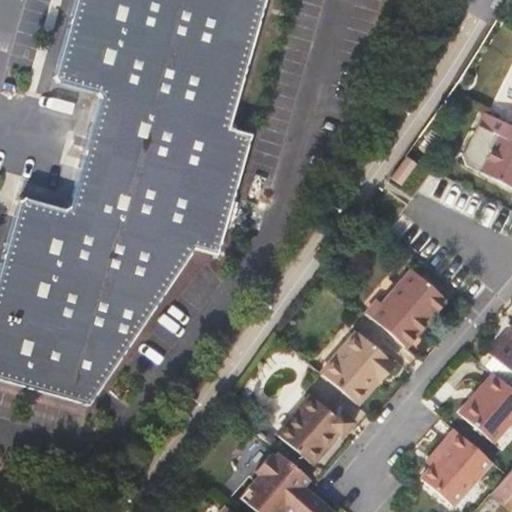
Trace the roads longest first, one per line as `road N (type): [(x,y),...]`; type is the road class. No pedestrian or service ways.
road 1 (residential): [(371,511),(380,438),(511,285)]
road 2 (residential): [(511,267),(409,203)]
